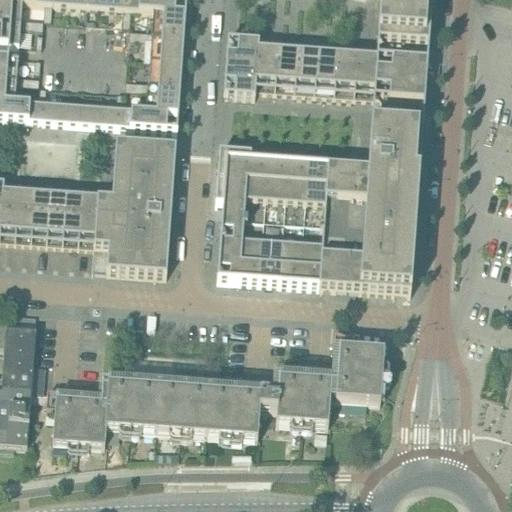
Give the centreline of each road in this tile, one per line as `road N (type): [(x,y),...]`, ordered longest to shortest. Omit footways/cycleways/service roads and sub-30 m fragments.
road 1 (residential): [(188,303),(210,0)]
road 2 (residential): [(437,320),(459,19)]
road 3 (residential): [(437,320),(188,303)]
road 4 (residential): [(188,303),(0,290)]
road 5 (residential): [(448,475),(448,404),(436,345)]
road 6 (residential): [(436,345),(422,403),(421,473)]
